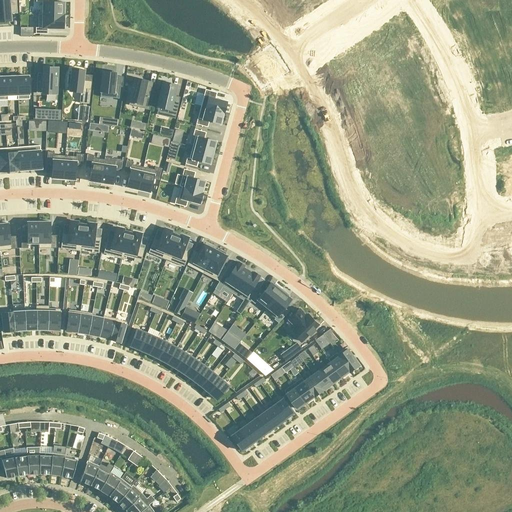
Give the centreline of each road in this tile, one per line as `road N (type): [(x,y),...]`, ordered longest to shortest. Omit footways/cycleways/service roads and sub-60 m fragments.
road 1 (residential): [(0,360),(60,356),(131,374),(188,409),(249,478),(371,390),(378,376),(321,304),(208,229)]
road 2 (residential): [(291,48),(319,90),(356,187),(389,227),(437,251),(474,253),(480,211)]
road 3 (residential): [(208,229),(106,199),(0,195)]
road 4 (residential): [(242,87),(166,63),(77,49)]
road 5 (residential): [(208,229),(242,87)]
